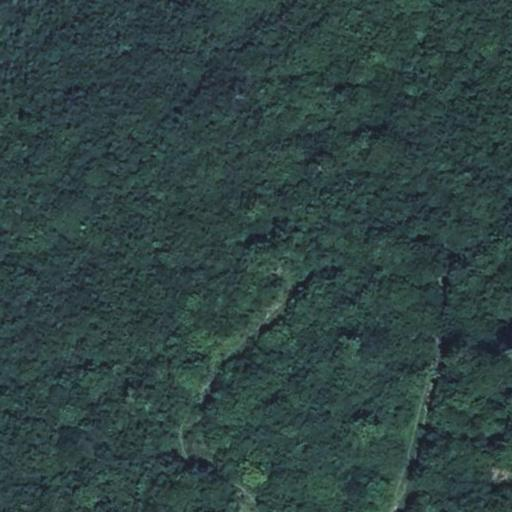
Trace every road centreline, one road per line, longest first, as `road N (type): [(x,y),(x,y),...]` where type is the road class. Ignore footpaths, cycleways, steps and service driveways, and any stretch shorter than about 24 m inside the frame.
road 1 (track): [(242,511),(227,474),(195,448),(192,416),(227,353),(299,278),(335,261),(396,267),(442,256)]
road 2 (track): [(435,0),(421,34),(426,187),(442,256)]
road 3 (track): [(442,256),(391,511)]
